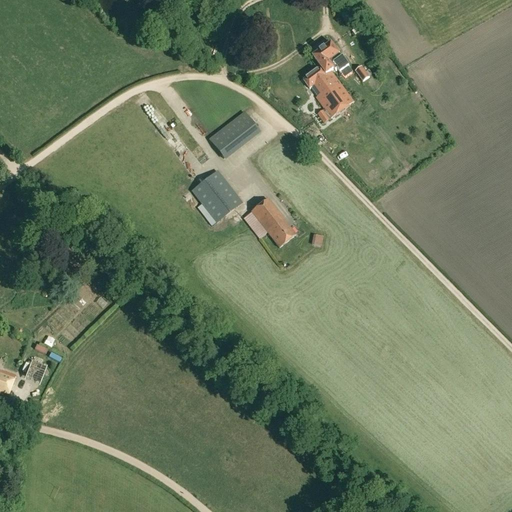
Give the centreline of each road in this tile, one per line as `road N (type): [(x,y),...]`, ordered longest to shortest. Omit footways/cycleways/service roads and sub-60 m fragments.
road 1 (track): [(511,354),(291,128),(243,89),(214,78),(172,79),(132,94),(0,185)]
road 2 (track): [(0,423),(93,444),(146,468),(205,511)]
